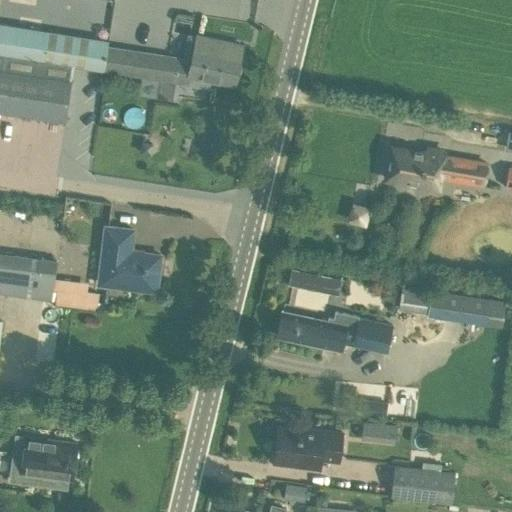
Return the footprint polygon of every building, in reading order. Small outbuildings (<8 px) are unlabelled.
[(0,110),(65,120),(73,64),(190,82),(191,73),(234,79),(240,40),(194,33),(189,65),(161,61),(162,54),(106,46),(107,40),(0,23),(0,110)] [(511,124),(480,118),(477,134),(510,140),(511,129),(511,124)] [(393,146),(387,178),(439,188),(441,177),(483,185),(487,164),(445,156),(445,152),(429,149),(428,153),(393,146)] [(103,223),(101,246),(105,247),(101,282),(155,289),(159,252),(129,248),(132,227),(103,223)] [(0,253),(0,294),(53,300),(57,259),(0,253)] [(308,274),(292,271),(289,287),(304,290),(308,274)] [(58,278),(55,296),(59,297),(58,304),(98,309),(100,292),(88,290),(89,282),(58,278)] [(399,285),(395,310),(501,324),(504,300),(399,285)] [(398,288),(388,287),(386,300),(396,301),(398,288)] [(392,325),(359,317),(359,316),(342,313),(342,314),(335,313),(333,318),(328,317),(327,322),(312,319),(282,312),(277,337),(324,347),(326,339),(386,352),(392,325)] [(387,400),(372,399),(370,415),(385,417),(387,400)] [(277,426),(272,462),(318,469),(320,460),(338,462),(342,434),(308,428),(307,431),(277,426)] [(15,434),(10,469),(21,471),(20,481),(66,487),(67,477),(71,478),(76,442),(15,434)] [(394,467),(391,498),(450,505),(454,474),(449,474),(421,470),(394,467)] [(285,486),(283,501),(304,504),(306,488),(285,486)]
